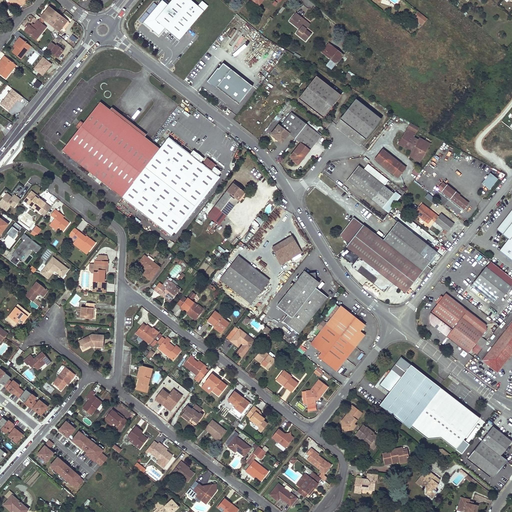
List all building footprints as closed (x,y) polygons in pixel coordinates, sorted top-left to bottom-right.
[(9,0),(8,1),(17,8),(20,4),(22,2),(23,3),(24,4),(27,0),(9,0)] [(204,12),(190,0),(172,0),(168,5),(163,0),(143,22),(159,35),(165,28),(179,40),(204,12)] [(66,20),(48,6),(39,17),(40,18),(44,21),(57,31),(61,26),(63,28),(68,22),(66,20)] [(296,12),(289,21),(299,29),(295,33),(296,34),(306,21),(296,12)] [(418,12),(414,18),(422,25),(427,19),(418,12)] [(28,25),(24,30),(34,38),(39,32),(41,33),(46,28),(41,24),(38,21),(37,21),(33,25),(32,27),(30,26),(28,25)] [(306,21),(296,34),(304,41),(311,34),(305,30),(306,29),(305,28),(308,23),(306,21)] [(14,48),(11,52),(21,59),(29,49),(27,47),(29,45),(20,37),(14,44),(16,46),(14,48)] [(50,42),(45,48),(49,52),(56,57),(62,49),(55,44),(54,45),(50,42)] [(329,44),(322,53),(331,60),(329,62),(333,65),(335,63),(336,64),(343,55),(329,44)] [(34,52),(26,61),(31,65),(39,56),(34,52)] [(0,67),(0,74),(3,77),(9,70),(7,69),(13,62),(4,55),(0,60),(0,62),(0,63),(2,65),(0,67)] [(43,75),(51,64),(43,58),(34,68),(43,75)] [(218,70),(208,83),(216,89),(217,88),(238,105),(252,88),(223,64),(218,70)] [(317,77),(299,99),(323,118),(341,96),(317,77)] [(36,80),(33,86),(39,89),(42,83),(36,80)] [(0,104),(10,112),(21,96),(6,86),(0,95),(0,104)] [(356,99),(340,119),(366,139),(381,119),(356,99)] [(217,176),(178,145),(172,140),(165,141),(160,149),(142,134),(100,102),(62,151),(122,197),(130,204),(172,235),(217,176)] [(278,126),(271,135),(275,138),(278,138),(279,139),(278,140),(282,143),(289,134),(295,138),(306,124),(291,112),(280,127),(278,126)] [(263,126),(267,118),(260,115),(256,123),(263,126)] [(306,124),(295,138),(301,143),(290,157),(293,160),(293,161),(298,165),(320,136),(306,124)] [(407,129),(399,144),(402,146),(405,145),(415,151),(414,152),(415,156),(419,159),(422,158),(426,150),(425,147),(422,146),(425,142),(420,138),(418,141),(413,138),(415,134),(407,129)] [(383,150),(375,160),(393,174),(401,164),(383,150)] [(411,152),(409,156),(419,162),(422,158),(419,159),(415,156),(413,153),(411,152)] [(401,164),(393,174),(398,178),(406,168),(401,164)] [(400,198),(359,166),(347,181),(388,213),(394,206),(400,198)] [(488,189),(498,179),(490,172),(481,182),(488,189)] [(456,201),(460,195),(461,194),(449,184),(449,183),(446,181),(440,188),(451,197),(456,201)] [(234,182),(233,184),(242,190),(243,189),(234,182)] [(233,184),(215,207),(226,216),(238,201),(245,193),(242,190),(233,184)] [(30,192),(24,200),(39,212),(46,203),(39,198),(38,198),(30,192)] [(431,201),(434,197),(427,192),(424,196),(431,201)] [(14,208),(21,200),(14,195),(12,198),(7,193),(0,201),(0,205),(6,211),(11,205),(14,208)] [(245,193),(238,201),(240,203),(246,195),(245,193)] [(460,195),(456,201),(465,208),(470,202),(460,195)] [(422,203),(415,212),(430,223),(433,219),(435,215),(429,210),(430,209),(422,203)] [(511,207),(495,229),(507,238),(498,250),(511,261),(511,207)] [(56,209),(49,218),(64,231),(70,223),(65,218),(59,214),(60,213),(56,209)] [(440,216),(436,221),(449,231),(455,223),(442,213),(440,216)] [(350,223),(339,237),(349,244),(347,247),(356,254),(373,232),(358,221),(354,226),(350,223)] [(373,232),(356,254),(360,257),(353,267),(386,292),(388,290),(389,291),(395,283),(407,292),(438,251),(397,221),(383,240),(373,232)] [(79,231),(73,239),(75,240),(89,251),(96,243),(89,238),(88,239),(86,237),(79,231)] [(37,253),(42,246),(24,233),(21,237),(23,239),(12,254),(14,256),(10,261),(16,265),(29,247),(37,253)] [(292,235),(272,247),(277,256),(276,257),(281,265),(302,251),(292,235)] [(75,240),(73,244),(87,255),(89,251),(75,240)] [(347,252),(344,260),(353,263),(356,255),(347,252)] [(98,253),(95,257),(95,261),(94,269),(93,292),(106,293),(107,282),(105,282),(105,272),(106,265),(108,266),(108,257),(106,254),(98,253)] [(145,256),(139,262),(147,269),(146,270),(143,274),(150,280),(160,268),(145,256)] [(269,280),(238,256),(220,280),(250,304),(256,296),(260,299),(265,293),(261,290),(269,280)] [(54,257),(41,272),(47,277),(54,269),(55,270),(63,277),(69,269),(54,257)] [(173,278),(178,276),(179,278),(185,275),(180,265),(169,270),(173,278)] [(505,283),(485,267),(471,286),(491,301),(505,283)] [(304,270),(277,305),(288,314),(283,321),(299,334),(328,297),(315,287),(319,282),(316,279),(315,272),(308,273),(304,270)] [(37,282),(26,296),(32,300),(38,292),(42,296),(47,290),(37,282)] [(163,286),(158,292),(161,295),(162,294),(167,297),(166,299),(170,302),(179,291),(175,288),(176,286),(171,282),(166,288),(163,286)] [(505,283),(491,301),(496,305),(510,287),(505,283)] [(467,310),(446,293),(430,313),(429,315),(428,318),(428,320),(429,322),(430,324),(432,326),(433,327),(468,353),(475,344),(481,337),(483,334),(462,317),(467,310)] [(183,295),(176,305),(180,308),(187,298),(183,295)] [(187,298),(180,308),(183,310),(185,308),(188,311),(190,313),(189,315),(195,320),(201,312),(195,307),(197,305),(187,298)] [(82,307),(81,318),(92,319),(93,308),(95,308),(95,303),(87,303),(86,308),(82,307)] [(20,304),(7,318),(15,325),(22,317),(25,319),(31,313),(20,304)] [(341,305),(311,344),(322,353),(319,357),(337,371),(365,335),(360,331),(365,325),(341,305)] [(467,310),(462,317),(483,334),(486,330),(485,324),(467,310)] [(215,311),(207,321),(215,326),(214,327),(218,331),(222,327),(224,328),(228,323),(222,318),(222,317),(215,311)] [(242,321),(246,324),(251,318),(247,315),(242,321)] [(511,320),(485,356),(488,359),(491,361),(491,366),(497,370),(500,366),(500,361),(508,359),(511,354),(511,320)] [(142,324),(135,333),(149,344),(158,332),(153,328),(152,329),(150,331),(145,326),(142,324)] [(240,329),(230,341),(238,347),(241,343),(248,349),(254,341),(240,329)] [(92,335),(79,341),(83,350),(90,346),(94,344),(95,347),(103,347),(104,336),(92,335)] [(481,337),(475,344),(481,348),(487,341),(481,337)] [(167,338),(158,349),(173,360),(180,351),(174,347),(168,343),(170,340),(167,338)] [(297,349),(303,354),(307,349),(301,344),(297,349)] [(146,356),(150,359),(155,352),(151,349),(146,356)] [(261,349),(254,358),(262,363),(262,362),(266,365),(265,366),(268,368),(275,360),(261,349)] [(31,355),(24,360),(27,365),(29,364),(32,368),(35,366),(38,369),(45,363),(47,365),(51,362),(42,352),(39,355),(39,356),(36,358),(36,357),(34,358),(31,355)] [(190,355),(183,365),(196,375),(203,366),(197,362),(193,359),(194,358),(190,355)] [(488,359),(485,356),(481,361),(497,373),(508,359),(500,361),(500,366),(497,370),(491,366),(491,361),(488,359)] [(389,392),(379,405),(409,428),(416,419),(441,388),(411,364),(401,377),(391,369),(379,384),(389,392)] [(66,366),(52,383),(62,390),(67,384),(73,377),(74,378),(76,375),(66,366)] [(139,379),(137,388),(145,390),(146,386),(148,387),(153,369),(140,366),(138,375),(140,376),(139,379)] [(0,381),(4,385),(11,376),(1,367),(0,367),(0,381)] [(284,370),(277,378),(286,384),(284,386),(292,392),(298,383),(291,377),(292,376),(284,370)] [(212,374),(205,382),(213,389),(212,390),(219,396),(225,387),(219,382),(220,380),(212,374)] [(24,390),(19,386),(21,384),(12,377),(5,387),(19,397),(24,390)] [(310,390),(306,391),(307,405),(315,404),(315,400),(317,400),(317,395),(319,393),(322,395),(328,387),(319,380),(310,390)] [(49,405),(38,397),(26,388),(19,398),(41,415),(49,405)] [(479,418),(441,388),(416,419),(455,449),(479,418)] [(163,390),(156,399),(163,404),(164,403),(171,409),(175,404),(174,403),(179,396),(176,394),(177,392),(174,389),(169,395),(163,390)] [(89,400),(83,408),(91,415),(97,408),(96,407),(101,401),(93,395),(95,392),(92,390),(86,397),(89,400)] [(235,391),(228,400),(236,406),(235,408),(242,413),(248,404),(242,399),(243,398),(235,391)] [(186,405),(184,408),(186,409),(184,412),(181,415),(188,420),(189,421),(191,418),(197,423),(197,422),(203,416),(199,413),(201,410),(194,404),(191,409),(186,405)] [(352,405),(350,408),(351,409),(346,417),(347,418),(345,421),(342,421),(342,426),(345,426),(345,431),(353,429),(357,425),(354,423),(359,416),(357,414),(360,411),(352,405)] [(260,412),(253,406),(245,416),(259,426),(265,418),(259,414),(260,412)] [(112,409),(106,417),(113,423),(118,426),(122,429),(127,422),(123,419),(117,414),(112,409)] [(0,427),(18,442),(25,432),(8,419),(7,419),(0,413),(0,427)] [(106,417),(104,420),(111,425),(113,423),(106,417)] [(188,420),(187,421),(195,428),(198,423),(197,422),(197,423),(191,418),(189,421),(188,420)] [(68,437),(76,428),(67,419),(58,429),(68,437)] [(212,420),(205,429),(212,434),(219,439),(226,431),(212,420)] [(363,425),(355,435),(358,437),(358,438),(367,445),(368,443),(375,448),(382,440),(374,434),(374,433),(367,427),(366,427),(363,425)] [(135,426),(128,436),(141,447),(146,440),(139,435),(140,434),(142,432),(135,426)] [(493,427),(467,459),(492,479),(506,461),(500,456),(511,442),(493,427)] [(102,452),(105,449),(79,429),(71,440),(86,451),(85,453),(101,466),(108,457),(102,452)] [(278,429),(272,437),(286,448),(292,440),(289,437),(288,435),(285,435),(284,433),(278,429)] [(235,437),(227,447),(235,453),(236,451),(244,457),(250,448),(235,437)] [(36,453),(46,462),(55,452),(45,443),(36,453)] [(159,443),(151,453),(165,464),(172,455),(166,451),(161,447),(162,445),(159,443)] [(112,448),(120,452),(122,448),(114,444),(112,448)] [(258,446),(252,453),(260,460),(266,453),(258,446)] [(309,456),(307,459),(321,470),(320,472),(322,474),(323,474),(326,471),(327,472),(329,469),(328,468),(330,466),(318,456),(313,452),(314,450),(310,448),(306,453),(309,456)] [(402,448),(390,450),(391,452),(391,454),(383,455),(385,464),(393,463),(392,461),(400,460),(400,462),(409,460),(407,451),(403,452),(402,450),(402,448)] [(85,478),(57,455),(49,465),(77,488),(85,478)] [(253,460),(245,471),(248,473),(250,472),(255,476),(261,481),(268,472),(253,460)] [(183,464),(180,461),(170,474),(173,477),(176,473),(188,482),(194,474),(188,469),(182,465),(183,464)] [(21,464),(13,473),(17,476),(25,467),(21,464)] [(356,479),(354,493),(360,493),(361,489),(373,491),(375,481),(376,481),(377,474),(367,473),(367,480),(356,479)] [(419,486),(420,484),(424,488),(425,486),(428,489),(426,491),(432,496),(436,492),(433,489),(438,484),(436,483),(439,480),(430,473),(423,481),(419,477),(415,483),(419,486)] [(305,498),(308,494),(314,487),(315,488),(319,484),(317,483),(310,477),(306,482),(301,478),(296,485),(300,488),(297,492),(305,498)] [(199,484),(193,491),(196,493),(195,495),(203,501),(210,498),(216,490),(216,484),(201,486),(199,484)] [(277,484),(268,495),(276,501),(279,497),(291,507),(291,506),(293,508),(299,500),(289,493),(291,489),(286,485),(283,488),(277,484)] [(4,505),(12,511),(13,510),(15,511),(25,511),(28,509),(12,495),(4,505)] [(459,497),(457,505),(461,506),(460,511),(462,511),(475,511),(477,506),(471,504),(471,506),(468,505),(468,503),(467,503),(467,501),(468,499),(459,497)] [(157,508),(153,511),(167,511),(169,511),(170,511),(171,511),(177,505),(169,498),(163,505),(158,501),(153,506),(157,508)] [(224,498),(217,507),(223,511),(236,511),(237,511),(230,506),(231,504),(224,498)]
